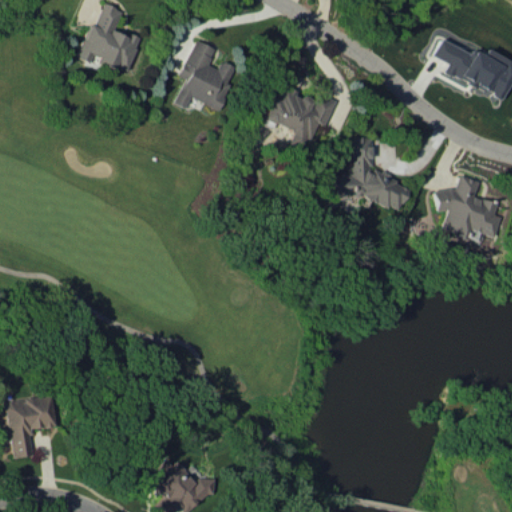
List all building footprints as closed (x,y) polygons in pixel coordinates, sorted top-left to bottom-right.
[(86,24),(72,53),(109,70),(115,66),(122,66),(134,35),(111,30),(119,11),(98,1),(86,24)] [(511,70),(511,62),(482,47),(479,54),(467,48),(465,51),(438,37),(430,54),(445,62),(441,69),(498,98),(511,70)] [(169,107),(181,80),(175,74),(191,39),(227,65),(209,105),(188,97),(180,111),(169,107)] [(331,98),(313,92),(310,100),(292,93),(293,89),(273,81),(259,123),(268,126),(270,122),(290,130),(285,143),(298,148),(302,137),(307,139),(313,121),(322,124),(331,98)] [(345,172),(325,173),(326,197),(337,197),(339,192),(352,192),(383,206),(395,206),(404,185),(365,166),(367,161),(367,135),(344,135),(345,172)] [(429,189),(432,209),(442,208),(437,227),(437,231),(462,238),(464,229),(489,236),(495,214),(490,213),(493,201),(470,195),(474,179),(454,174),(451,186),(429,189)] [(47,424),(43,395),(0,400),(0,423),(2,424),(6,456),(27,453),(23,428),(47,424)] [(199,475),(189,483),(169,459),(164,464),(160,459),(140,476),(157,497),(147,505),(153,511),(166,511),(174,506),(178,511),(179,511),(209,487),(199,475)]
